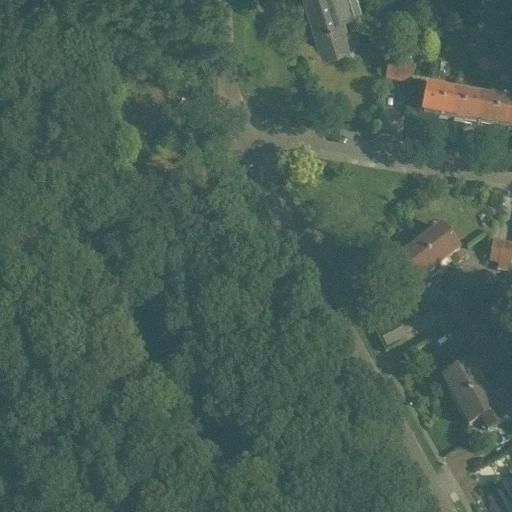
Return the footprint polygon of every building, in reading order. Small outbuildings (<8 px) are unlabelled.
[(355,0),(303,0),(312,26),(342,17),(359,11),(355,0)] [(346,31),(342,17),(312,26),(320,52),(357,40),(353,29),(346,31)] [(480,57),(477,72),(487,74),(489,59),(480,57)] [(388,59),(384,81),(396,84),(400,61),(388,59)] [(489,59),(487,74),(497,75),(499,61),(489,59)] [(400,61),(396,84),(408,86),(412,63),(400,61)] [(450,121),(455,93),(427,88),(422,116),(450,121)] [(455,93),(450,121),(477,126),(482,98),(455,93)] [(509,103),(482,98),(477,126),(504,131),(509,103)] [(418,245),(437,270),(449,261),(454,268),(463,260),(439,229),(418,245)] [(511,244),(502,243),(496,272),(509,274),(511,256),(511,244)] [(437,270),(418,245),(396,262),(420,292),(429,285),(425,280),(437,270)] [(469,305),(451,314),(448,316),(460,337),(481,326),(475,315),(469,305)] [(386,350),(407,339),(402,329),(381,340),(386,350)] [(454,406),(482,390),(475,377),(481,374),(475,363),(441,382),(454,406)] [(489,404),(482,390),(454,406),(468,429),(501,410),(496,400),(489,404)]
